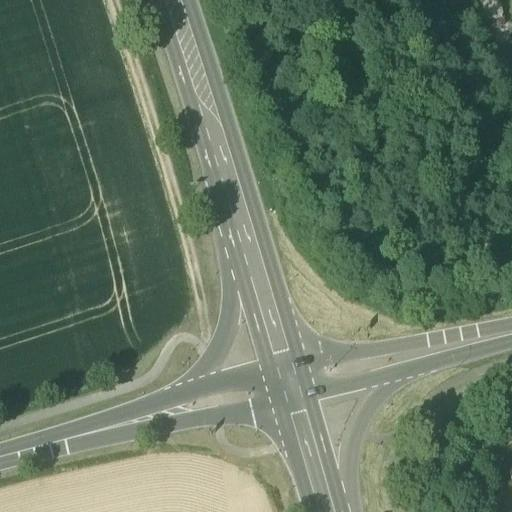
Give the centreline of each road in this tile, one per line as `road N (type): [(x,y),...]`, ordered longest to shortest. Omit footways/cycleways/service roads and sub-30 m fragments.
road 1 (track): [(111,0),(167,172),(212,361)]
road 2 (tertiary): [(25,451),(294,401)]
road 3 (secondary): [(246,239),(171,0)]
road 4 (tertiary): [(497,337),(285,371)]
road 5 (tertiary): [(246,239),(220,346),(179,398)]
road 6 (tertiary): [(179,398),(25,451)]
road 7 (tertiary): [(329,511),(356,422),(387,377)]
road 8 (secondary): [(285,371),(246,239)]
